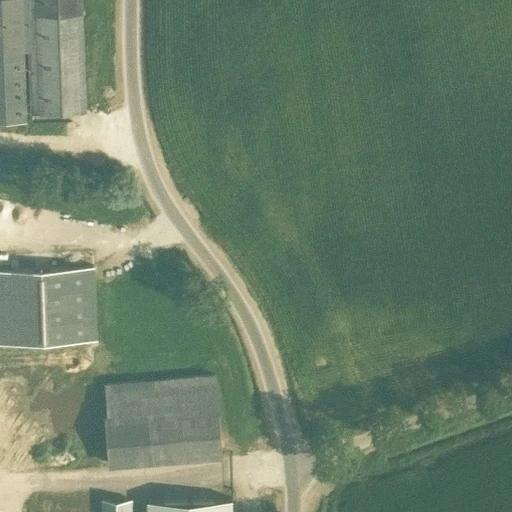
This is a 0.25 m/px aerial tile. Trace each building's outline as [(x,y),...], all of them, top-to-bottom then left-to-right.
[(0,0),(0,120),(27,119),(25,49),(31,49),(33,113),(86,111),(86,107),(82,0),(0,0)] [(93,267),(0,269),(0,339),(95,336),(93,267)] [(174,379),(147,381),(152,457),(180,455),(174,379)] [(233,511),(233,498),(149,498),(149,511),(233,511)] [(102,499),(102,511),(130,511),(130,499),(102,499)]
